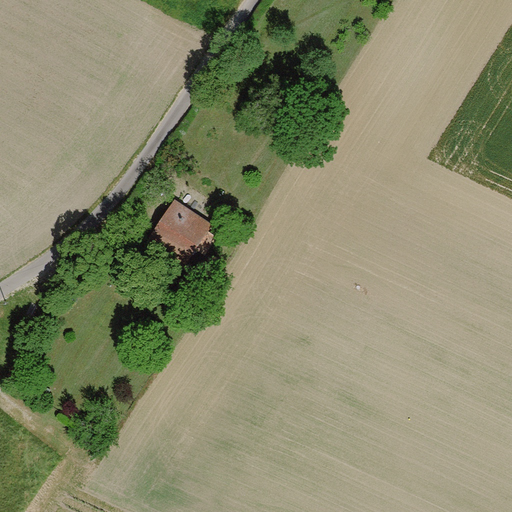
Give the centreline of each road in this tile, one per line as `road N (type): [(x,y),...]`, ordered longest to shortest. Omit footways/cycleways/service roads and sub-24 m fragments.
road 1 (unclassified): [(0,290),(50,258),(117,195),(254,0)]
road 2 (track): [(0,392),(57,441),(56,474),(35,511)]
